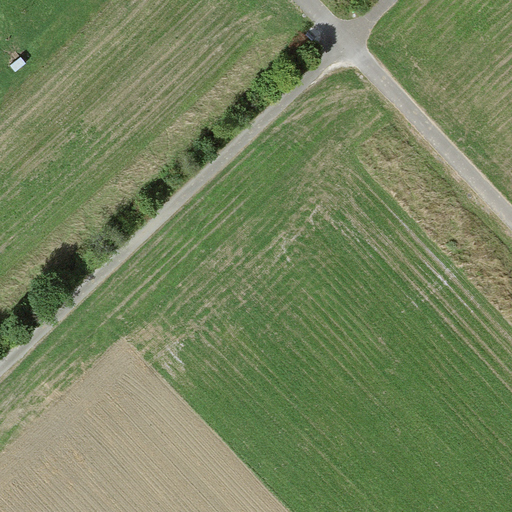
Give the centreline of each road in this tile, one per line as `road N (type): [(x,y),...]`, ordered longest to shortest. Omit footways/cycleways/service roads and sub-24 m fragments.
road 1 (track): [(348,45),(0,368)]
road 2 (track): [(304,0),(511,218)]
